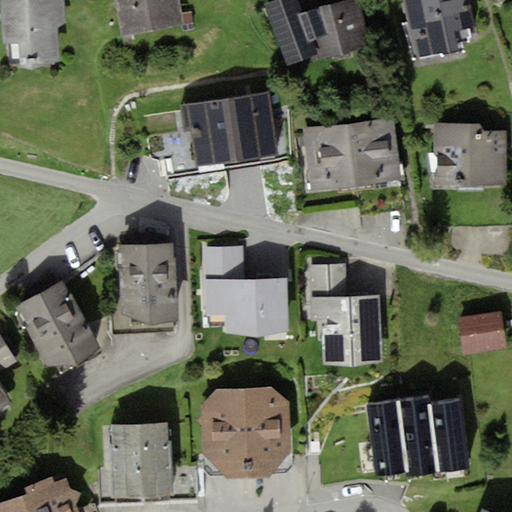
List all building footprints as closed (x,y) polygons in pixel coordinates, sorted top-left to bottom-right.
[(66,0),(2,0),(7,67),(71,63),(66,0)] [(179,0),(117,0),(126,38),(185,24),(179,0)] [(291,62),(311,54),(312,61),(368,46),(356,0),(354,0),(322,9),(318,0),(276,0),(266,4),(291,62)] [(407,0),(417,60),(482,49),(473,0),(407,0)] [(211,157),(279,147),(270,90),(202,100),(211,157)] [(306,126),(313,192),(404,182),(396,117),(306,126)] [(434,121),(436,189),(511,187),(511,165),(511,120),(434,121)] [(170,246),(125,250),(126,309),(152,318),(173,316),(170,246)] [(285,281),(245,281),(243,251),(206,253),(210,313),(228,311),(229,329),(257,334),(287,327),(285,281)] [(103,352),(67,279),(17,304),(53,377),(103,352)] [(386,363),(383,297),(315,301),(317,324),(327,323),(329,366),(386,363)] [(502,310),(460,317),(466,352),(508,345),(502,310)] [(0,384),(0,407),(10,401),(0,384)] [(204,452),(228,476),(276,474),(293,453),(292,406),(272,388),(224,391),(203,407),(204,452)] [(429,399),(370,407),(379,472),(409,467),(410,474),(465,466),(457,405),(430,409),(429,399)] [(170,423),(115,425),(118,503),(174,500),(170,423)] [(79,511),(67,479),(0,503),(0,511),(79,511)]
